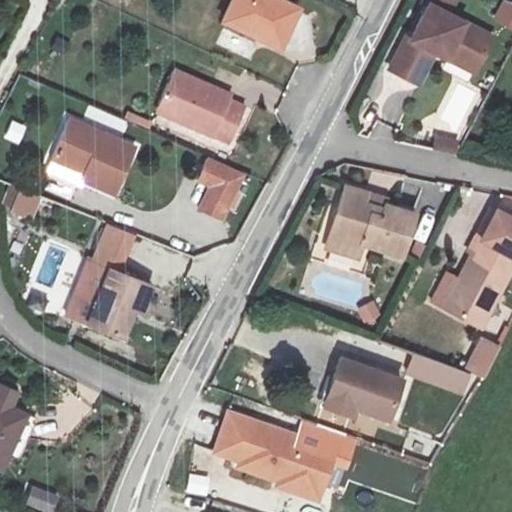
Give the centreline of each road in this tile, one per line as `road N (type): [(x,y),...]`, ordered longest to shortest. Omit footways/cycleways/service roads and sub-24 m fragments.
road 1 (residential): [(311,137),(174,406)]
road 2 (residential): [(311,137),(511,177)]
road 3 (residential): [(0,306),(50,353),(174,406)]
road 4 (residential): [(382,0),(311,137)]
